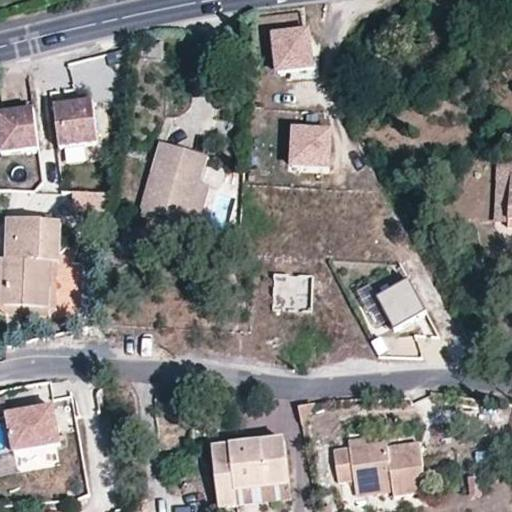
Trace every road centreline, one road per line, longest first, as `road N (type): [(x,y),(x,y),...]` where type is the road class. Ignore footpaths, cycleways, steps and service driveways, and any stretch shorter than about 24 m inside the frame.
road 1 (residential): [(511,389),(440,381),(301,391),(78,364),(0,375)]
road 2 (tertiary): [(216,0),(0,47)]
road 3 (unknown): [(149,370),(159,511)]
